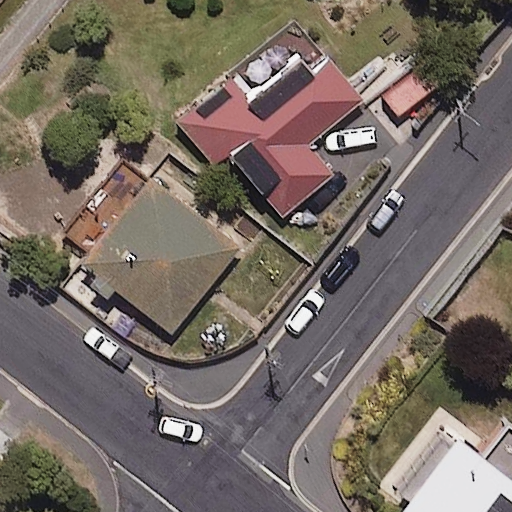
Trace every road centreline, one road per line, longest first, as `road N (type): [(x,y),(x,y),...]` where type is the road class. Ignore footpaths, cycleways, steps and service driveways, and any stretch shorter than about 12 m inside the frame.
road 1 (residential): [(511,108),(213,484)]
road 2 (residential): [(213,484),(0,316)]
